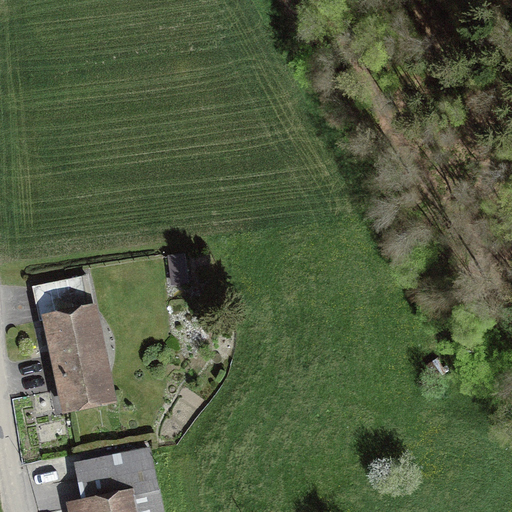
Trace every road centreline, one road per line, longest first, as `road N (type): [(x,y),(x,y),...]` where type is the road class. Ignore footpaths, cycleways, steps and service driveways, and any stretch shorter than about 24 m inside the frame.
road 1 (track): [(342,0),(415,155),(511,263)]
road 2 (residential): [(0,376),(28,511)]
